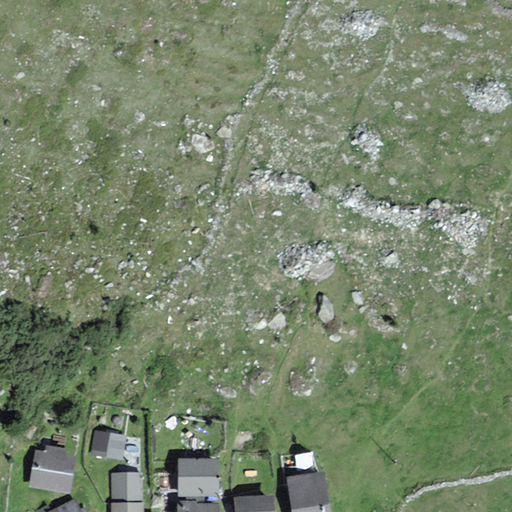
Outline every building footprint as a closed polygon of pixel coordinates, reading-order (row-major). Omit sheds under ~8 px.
[(121,436),(84,432),(80,460),(117,465),(121,436)] [(28,452),(23,489),(63,495),(68,458),(28,452)] [(213,458),(172,460),(174,495),(215,494),(213,458)] [(322,511),(317,470),(280,475),(285,511),(322,511)] [(132,511),(133,473),(102,473),(101,511),(132,511)] [(269,511),(269,490),(226,492),(227,511),(269,511)] [(73,511),(67,499),(42,511),(73,511)]
